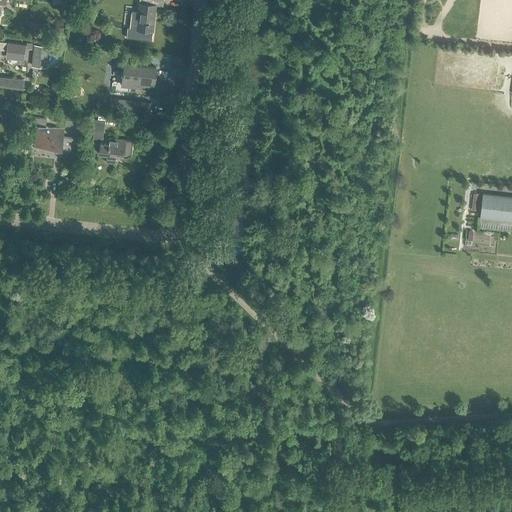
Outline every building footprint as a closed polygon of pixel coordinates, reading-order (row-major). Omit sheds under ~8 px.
[(138,0),(135,29),(152,31),(154,14),(152,13),(152,10),(154,10),(155,6),(162,6),(162,0),(138,0)] [(6,53),(24,55),(25,45),(7,43),(6,53)] [(120,74),(122,74),(121,86),(129,87),(140,88),(141,84),(153,86),(155,68),(123,64),(122,73),(120,73),(120,74)] [(0,87),(22,90),(24,80),(0,77),(0,87)] [(37,126),(35,146),(45,147),(53,148),(53,149),(70,151),(72,137),(62,136),(63,129),(63,128),(45,126),(46,118),(30,116),(29,125),(37,126)] [(89,129),(87,143),(102,144),(103,131),(89,129)] [(99,146),(98,153),(107,154),(106,162),(115,163),(116,155),(131,157),(133,140),(108,138),(107,147),(99,146)] [(479,217),(478,226),(511,229),(511,197),(482,194),(479,217)]
